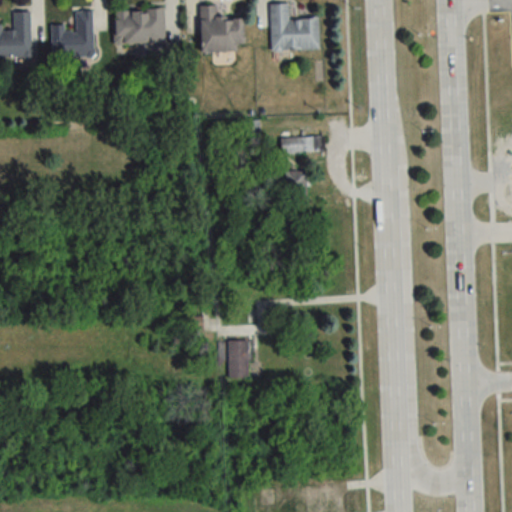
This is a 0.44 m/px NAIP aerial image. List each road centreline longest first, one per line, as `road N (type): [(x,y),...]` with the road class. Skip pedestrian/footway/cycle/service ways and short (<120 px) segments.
road 1 (secondary): [(375,0),(396,511)]
road 2 (secondary): [(465,511),(447,0)]
road 3 (secondary): [(380,98),(399,158),(410,458),(432,482),(464,468)]
